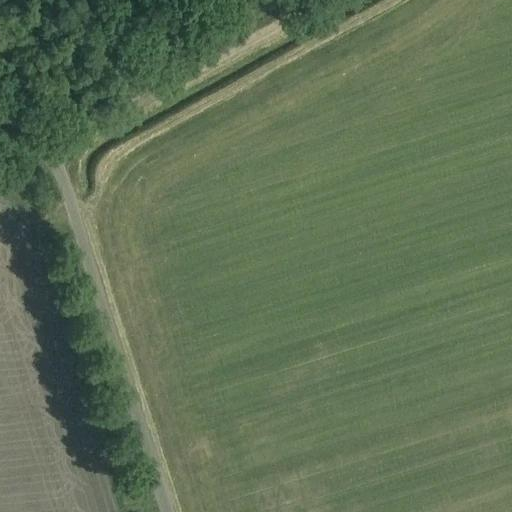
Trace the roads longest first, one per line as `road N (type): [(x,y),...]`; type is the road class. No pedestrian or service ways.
road 1 (unclassified): [(168,511),(50,153),(0,120)]
road 2 (track): [(50,153),(65,137),(319,0)]
